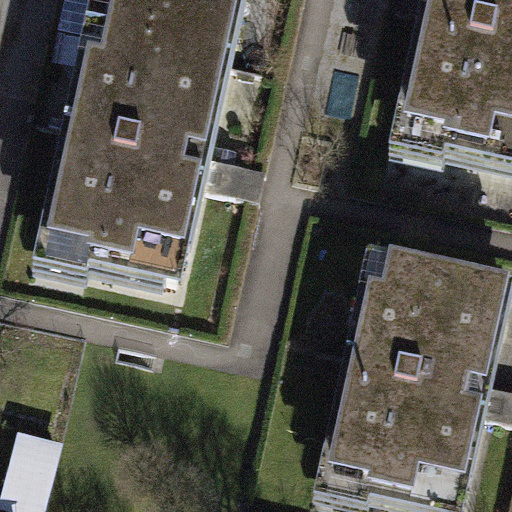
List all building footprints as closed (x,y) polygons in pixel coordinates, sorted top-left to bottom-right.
[(105,0),(98,33),(113,36),(108,60),(229,85),(246,0),(105,0)] [(511,0),(428,0),(398,147),(511,170),(511,0)] [(211,168),(229,85),(108,60),(102,88),(86,85),(43,286),(180,315),(205,193),(185,189),(190,164),(211,168)] [(368,306),(377,308),(342,477),(332,474),(323,511),(377,511),(379,505),(410,511),(473,511),(491,427),(470,422),(475,400),(496,404),(511,325),(511,301),(374,273),(368,306)] [(48,511),(62,462),(15,450),(0,508),(0,511),(48,511)]
